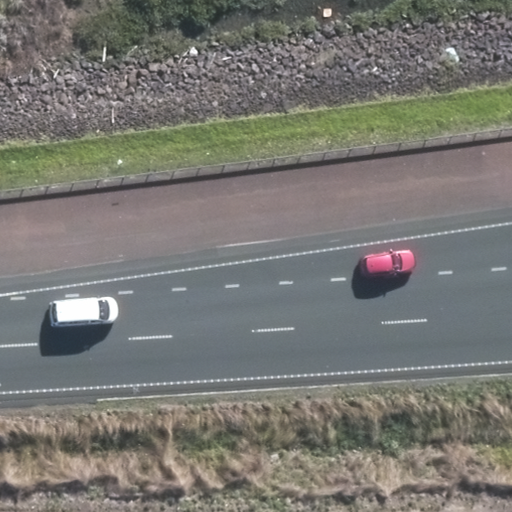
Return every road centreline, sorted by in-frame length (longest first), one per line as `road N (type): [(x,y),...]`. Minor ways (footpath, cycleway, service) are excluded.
road 1 (motorway): [(68,348),(511,268)]
road 2 (motorway): [(68,348),(511,311)]
